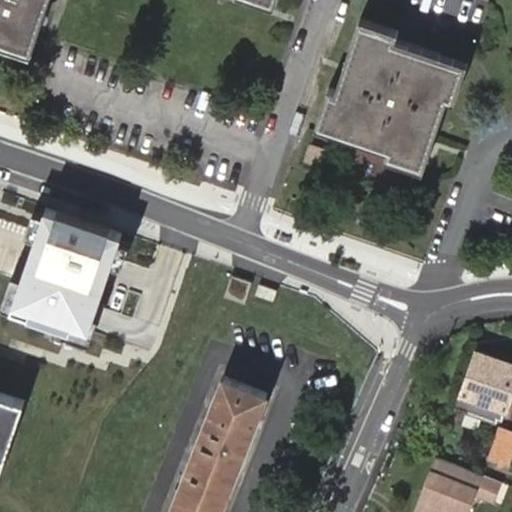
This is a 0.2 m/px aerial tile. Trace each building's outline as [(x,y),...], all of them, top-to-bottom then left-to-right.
[(0,0),(0,45),(28,55),(43,8),(38,7),(25,3),(26,0),(0,0)] [(455,99),(464,72),(468,60),(395,37),(398,28),(367,18),(359,16),(337,85),(328,81),(318,117),(315,123),(386,148),(383,156),(417,167),(424,169),(448,97),(455,99)] [(313,142),(306,161),(322,167),(329,148),(313,142)] [(132,242),(123,239),(125,232),(47,206),(44,213),(36,210),(28,233),(36,236),(22,276),(12,273),(1,305),(12,309),(12,307),(51,321),(89,334),(114,262),(124,265),(132,242)] [(252,283),(233,276),(226,296),(246,303),(252,283)] [(501,419),(511,383),(511,362),(474,350),(460,392),(455,390),(450,406),(494,421),(496,418),(501,419)] [(219,511),(267,392),(226,376),(171,511),(219,511)] [(0,473),(25,400),(0,391),(0,473)] [(147,414),(150,399),(120,393),(117,407),(147,414)] [(95,480),(110,417),(78,410),(63,472),(95,480)] [(506,469),(511,452),(511,431),(499,427),(489,456),(498,460),(496,465),(506,469)] [(40,435),(33,467),(49,471),(56,439),(40,435)] [(428,511),(465,511),(481,473),(436,455),(429,471),(432,473),(439,475),(425,511),(428,511)] [(424,511),(425,511),(439,475),(432,473),(416,511),(424,511)]
